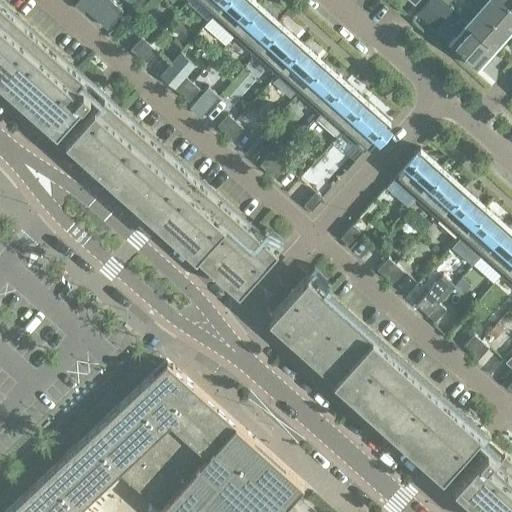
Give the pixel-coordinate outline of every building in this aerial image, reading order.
[(95,16),(109,0),(77,0),(75,3),(83,11),(86,8),(95,16)] [(107,27),(123,9),(112,0),(109,0),(95,16),(107,27)] [(212,15),(225,0),(206,0),(216,9),(212,14),(212,15)] [(234,34),(261,4),(256,0),(225,0),(212,15),(234,34)] [(511,4),(507,0),(486,0),(481,5),(510,31),(511,31),(509,29),(511,25),(511,4)] [(255,53),(282,23),(261,4),(234,34),(255,53)] [(510,31),(481,5),(467,22),(496,47),(494,45),(508,30),(510,32),(510,31)] [(91,89),(0,8),(0,66),(48,110),(44,115),(57,127),(91,89)] [(419,10),(413,18),(417,22),(424,14),(419,10)] [(496,47),(467,22),(449,41),(450,42),(453,39),(478,61),(475,64),(476,65),(494,46),(496,48),(496,47)] [(277,72),(304,42),(282,23),(255,53),(277,72)] [(138,54),(149,42),(142,35),(131,48),(138,54)] [(146,61),(157,49),(149,42),(138,54),(146,61)] [(298,91),(325,61),(304,42),(277,72),(298,91)] [(320,110),(346,81),(325,61),(298,91),(320,110)] [(196,75),(202,87),(213,81),(206,69),(196,75)] [(181,93),(192,80),(185,74),(174,86),(181,93)] [(189,100),(200,87),(192,80),(181,93),(189,100)] [(341,130),(368,100),(346,81),(320,110),(321,111),(325,106),(345,124),(341,129),(341,130)] [(200,115),(219,95),(212,88),(208,85),(190,106),(200,115)] [(99,97),(70,129),(244,284),(273,252),(99,97)] [(364,150),(390,120),(368,100),(341,130),(364,150)] [(224,131),(235,119),(228,112),(217,125),(224,131)] [(232,138),(243,126),(235,119),(224,131),(232,138)] [(416,196),(443,167),(420,147),(394,177),(416,196)] [(267,169),(278,157),(271,151),(260,163),(267,169)] [(275,176),(286,164),(278,157),(267,169),(275,176)] [(464,186),(443,167),(416,196),(437,216),(464,186)] [(459,235),(486,205),(464,186),(437,216),(459,235)] [(311,209),(323,196),(316,189),(304,203),(311,209)] [(480,254),(507,224),(486,205),(459,235),(480,254)] [(360,229),(353,222),(341,235),(348,242),(360,229)] [(502,273),(511,261),(511,228),(507,224),(480,254),(502,273)] [(385,275),(396,262),(388,256),(377,268),(385,275)] [(511,282),(511,261),(502,273),(511,282)] [(392,281),(403,269),(396,262),(385,275),(392,281)] [(428,313),(439,301),(454,283),(443,273),(416,303),(428,313)] [(303,279),(274,311),(443,462),(448,466),(477,434),(303,279)] [(446,307),(439,301),(428,313),(435,320),(446,307)] [(471,351),(482,339),(474,332),(463,345),(471,351)] [(478,358),(489,346),(482,339),(471,351),(478,358)] [(167,359),(3,511),(276,511),(303,482),(304,481),(167,359)] [(459,476),(454,482),(467,493),(472,488),(499,511),(511,511),(511,465),(488,444),(459,476)]
